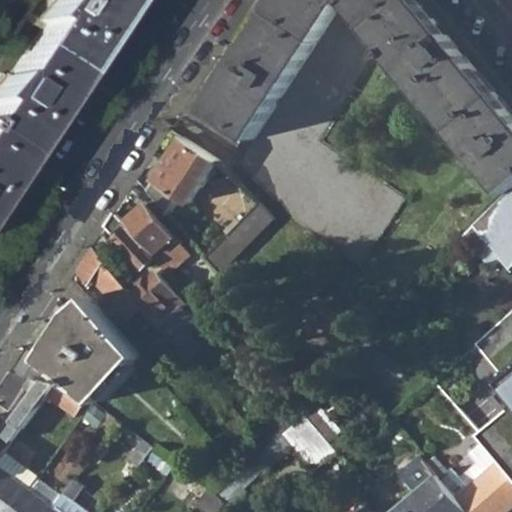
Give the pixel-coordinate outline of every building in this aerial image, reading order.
[(54,0),(38,20),(42,24),(5,79),(0,76),(0,176),(18,150),(116,0),(54,0)] [(454,133),(505,195),(511,188),(511,115),(415,0),(278,0),(206,112),(251,142),(340,5),(346,1),(385,50),(381,54),(387,61),(391,57),(432,108),(434,106),(456,133),(454,133)] [(191,205),(219,163),(182,139),(147,192),(168,216),(180,199),(191,205)] [(511,188),(505,195),(463,236),(492,268),(502,260),(510,270),(511,268),(511,188)] [(258,204),(205,258),(221,275),(275,221),(258,204)] [(144,205),(122,224),(154,259),(167,275),(188,255),(144,205)] [(142,270),(154,259),(122,224),(115,215),(106,228),(142,270)] [(117,258),(101,236),(93,249),(109,266),(117,258)] [(128,322),(143,309),(109,266),(93,249),(76,274),(88,288),(94,280),(128,322)] [(162,327),(160,329),(173,344),(189,362),(191,362),(203,352),(189,335),(198,328),(182,308),(185,306),(159,275),(136,294),(162,327)] [(89,300),(45,365),(53,371),(95,403),(97,405),(140,358),(89,300)] [(511,311),(476,345),(511,391),(511,408),(479,437),(484,442),(511,474),(511,311)] [(178,370),(189,362),(173,344),(163,352),(178,370)] [(43,385),(53,371),(45,365),(26,350),(11,373),(31,380),(43,385)] [(11,373),(0,390),(0,405),(10,412),(26,387),(31,380),(11,373)] [(0,460),(1,459),(44,399),(53,388),(43,385),(31,380),(26,387),(33,392),(2,434),(6,438),(0,448),(0,460)] [(55,388),(53,388),(44,399),(73,420),(83,409),(55,388)] [(333,417),(320,401),(305,414),(318,430),(330,419),(333,417)] [(93,408),(84,421),(105,435),(114,422),(93,408)] [(286,410),(258,436),(267,447),(296,422),(286,410)] [(314,472),(337,453),(329,443),(318,430),(305,414),(296,422),(267,447),(251,463),(263,475),(294,448),(314,472)] [(318,430),(329,443),(341,433),(330,419),(318,430)] [(240,452),(240,453),(250,464),(251,463),(267,447),(258,436),(240,452)] [(432,459),(426,465),(436,477),(465,511),(506,511),(511,507),(511,474),(484,442),(469,455),(475,463),(485,474),(466,490),(457,479),(450,472),(446,476),(432,459)] [(231,462),(240,473),(250,464),(240,453),(231,462)] [(11,511),(33,483),(1,459),(0,460),(0,511),(11,511)] [(113,483),(122,490),(127,483),(134,474),(141,466),(131,459),(113,483)] [(457,479),(466,490),(485,474),(475,463),(457,479)] [(410,478),(420,491),(436,477),(426,465),(410,478)] [(143,481),(134,474),(127,483),(135,490),(143,481)] [(184,486),(202,499),(208,491),(191,477),(184,486)] [(420,491),(394,511),(465,511),(436,477),(420,491)] [(48,511),(60,498),(36,480),(33,483),(11,511),(48,511)] [(202,511),(217,511),(224,503),(216,497),(208,491),(202,499),(196,507),(202,511)] [(87,511),(63,493),(60,498),(48,511),(87,511)] [(368,511),(358,500),(343,511),(368,511)]
